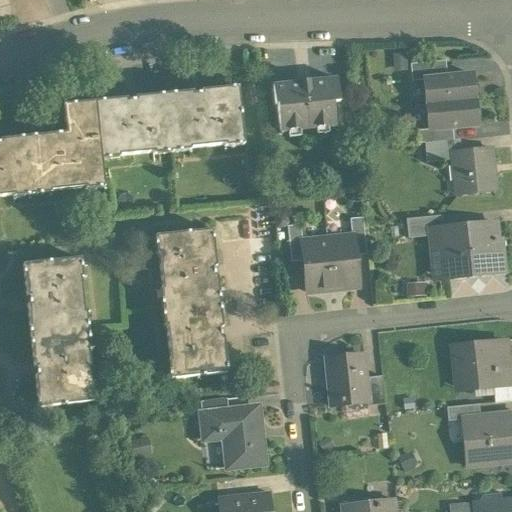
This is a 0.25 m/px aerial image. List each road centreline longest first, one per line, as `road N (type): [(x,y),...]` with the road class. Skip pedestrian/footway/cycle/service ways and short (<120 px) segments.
road 1 (residential): [(511,10),(160,22),(0,65)]
road 2 (residential): [(511,306),(284,333),(304,511)]
